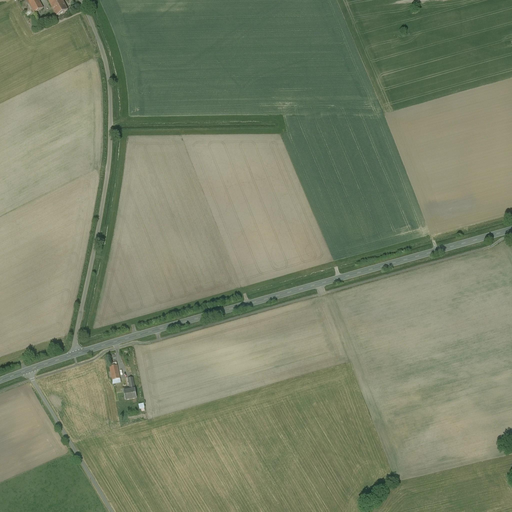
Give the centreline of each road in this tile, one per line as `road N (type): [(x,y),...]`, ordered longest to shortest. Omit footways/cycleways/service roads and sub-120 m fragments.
road 1 (tertiary): [(73,354),(511,229)]
road 2 (unclassified): [(73,354),(110,132),(108,75),(80,0)]
road 3 (unclassified): [(27,370),(112,511)]
